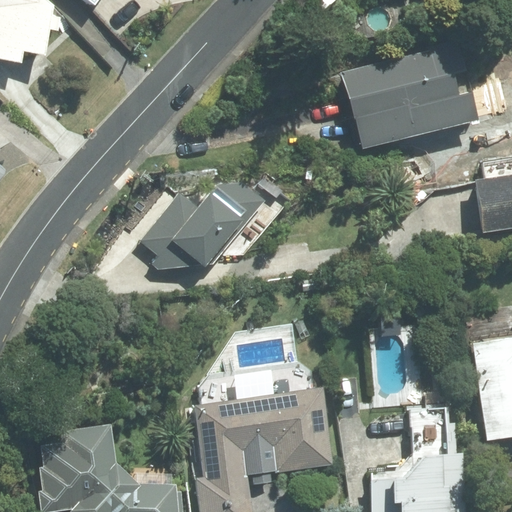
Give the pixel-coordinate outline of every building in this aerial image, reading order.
[(0,0),(0,65),(7,67),(9,56),(31,60),(37,31),(46,33),(48,20),(40,18),(42,9),(33,0),(0,0)] [(330,68),(350,148),(465,120),(459,92),(446,95),(441,74),(452,72),(444,40),(330,68)] [(476,177),(462,179),(471,234),(511,227),(511,157),(474,163),(476,177)] [(197,258),(205,265),(255,201),(233,184),(225,195),(211,184),(201,196),(197,192),(187,205),(171,192),(133,241),(150,254),(142,264),(151,270),(191,267),(197,258)] [(317,302),(294,305),(299,339),(322,335),(317,302)] [(511,334),(459,342),(474,441),(511,435),(511,334)] [(312,387),(181,405),(192,477),(187,477),(191,511),(245,511),(242,485),(324,473),(312,387)] [(93,423),(44,430),(46,444),(27,447),(30,467),(22,468),(28,511),(48,511),(55,511),(56,511),(166,511),(162,484),(123,483),(99,462),(93,423)] [(457,511),(453,453),(391,458),(391,469),(381,470),(382,477),(359,479),(361,511),(457,511)]
